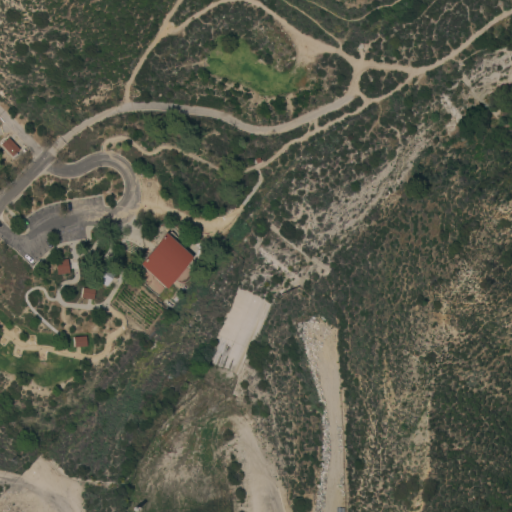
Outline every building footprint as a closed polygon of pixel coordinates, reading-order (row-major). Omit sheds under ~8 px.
[(0,146),(7,139),(18,150),(11,157),(0,146)] [(136,264),(162,233),(189,257),(163,287),(136,264)] [(53,260),(65,259),(66,273),(54,274),(53,260)] [(92,284),(99,273),(110,279),(103,291),(92,284)] [(93,290),(91,300),(79,298),(81,288),(93,290)] [(83,336),(84,347),(72,347),(71,339),(71,337),(83,336)]
